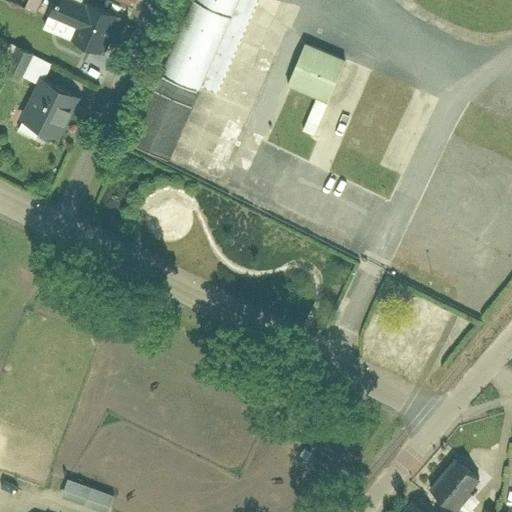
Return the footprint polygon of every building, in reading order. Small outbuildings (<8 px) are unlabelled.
[(121,14),(88,1),(85,0),(58,0),(47,31),(74,41),(70,50),(103,62),(121,14)] [(208,0),(177,69),(207,83),(245,0),(208,0)] [(308,43),(291,85),(332,102),(349,60),(308,43)] [(60,148),(81,98),(85,90),(52,76),(56,67),(33,57),(23,80),(37,86),(18,131),(60,148)] [(463,462),(438,489),(457,506),(482,479),(463,462)]
